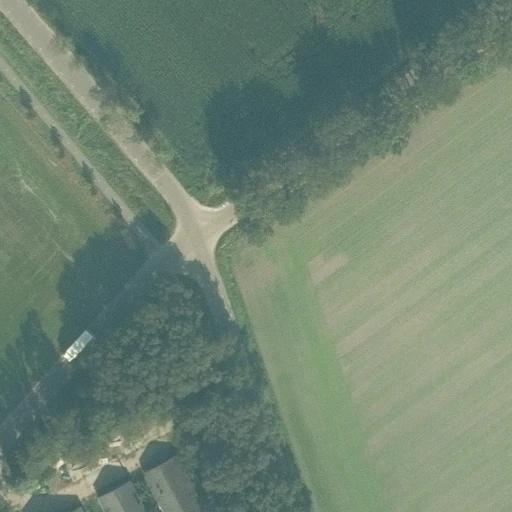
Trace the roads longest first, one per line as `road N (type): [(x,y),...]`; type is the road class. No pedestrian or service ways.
road 1 (unclassified): [(202,232),(511,3)]
road 2 (tertiary): [(202,232),(8,0)]
road 3 (unclassified): [(0,445),(149,275),(202,232)]
road 4 (tertiary): [(289,511),(207,272),(202,232)]
